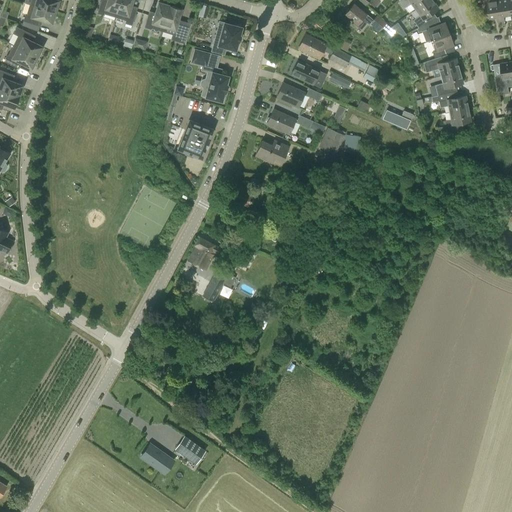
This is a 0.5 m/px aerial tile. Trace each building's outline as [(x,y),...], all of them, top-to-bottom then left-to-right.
[(30,0),(30,4),(55,11),(58,1),(54,0),(30,0)] [(115,17),(120,0),(107,0),(107,1),(102,0),(101,0),(97,13),(104,14),(104,13),(115,17)] [(132,0),(120,0),(115,17),(126,20),(125,23),(131,25),(136,10),(130,8),(132,0)] [(380,1),(378,0),(372,0),(369,4),(373,8),(380,1)] [(411,3),(415,9),(427,0),(399,0),(404,7),(411,3)] [(413,19),(419,27),(432,19),(429,15),(438,8),(432,0),(427,0),(415,9),(419,14),(413,19)] [(501,21),(497,0),(486,0),(488,7),(484,8),(485,16),(489,16),(490,17),(497,16),(498,21),(501,21)] [(511,14),(508,0),(497,0),(501,21),(504,20),(504,15),(511,14)] [(151,28),(162,31),(170,6),(158,2),(154,16),(148,14),(144,27),(151,29),(151,28)] [(373,19),(354,3),(345,14),(357,24),(362,18),(369,24),(370,23),(379,30),(386,22),(377,14),(373,19)] [(52,22),(55,11),(30,4),(26,15),(25,14),(22,25),(35,30),(38,18),(52,22)] [(181,9),(170,6),(162,31),(173,34),(172,39),(185,43),(191,24),(178,20),(181,9)] [(425,42),(430,40),(447,33),(444,22),(435,25),(433,19),(432,19),(419,27),(417,28),(419,32),(421,31),(425,42)] [(241,27),(219,21),(211,51),(224,54),(226,47),(235,50),(238,41),(240,36),(239,36),(241,27)] [(397,22),(392,25),(398,37),(404,34),(397,22)] [(13,45),(37,57),(42,47),(29,40),(32,35),(16,27),(14,33),(18,35),(13,45)] [(327,44),(305,33),(298,49),(320,59),(327,44)] [(448,33),(447,33),(430,40),(434,51),(432,51),(435,58),(446,53),(444,48),(453,44),(448,33)] [(333,44),(346,51),(350,43),(337,36),(333,44)] [(133,46),(144,49),(146,41),(135,38),(133,46)] [(31,67),(37,57),(13,45),(8,56),(7,55),(4,61),(16,67),(19,61),(31,67)] [(409,66),(416,64),(412,47),(404,49),(409,66)] [(350,56),(334,48),(329,58),(345,66),(350,56)] [(201,84),(202,86),(200,95),(205,96),(205,97),(221,101),(224,93),(225,93),(227,85),(226,85),(228,76),(220,74),(221,69),(206,65),(209,53),(194,49),(191,62),(202,65),(201,70),(206,71),(204,80),(202,81),(201,82),(201,84)] [(441,75),(459,70),(456,58),(443,61),(442,57),(423,61),(426,72),(439,68),(441,75)] [(319,71),(297,61),(291,74),(313,84),(319,71)] [(511,85),(511,69),(511,61),(500,63),(502,74),(496,75),(499,94),(510,92),(509,86),(511,85)] [(378,69),(368,64),(362,77),(372,81),(378,69)] [(0,89),(18,96),(22,85),(9,80),(11,74),(0,70),(0,89)] [(438,95),(452,91),(451,85),(462,83),(459,70),(441,75),(442,82),(435,84),(438,95)] [(330,73),(327,81),(347,88),(350,80),(330,73)] [(382,88),(389,91),(392,85),(385,82),(382,88)] [(305,93),(283,83),(276,98),(298,107),(305,93)] [(322,94),(308,88),(305,95),(318,101),(319,100),(324,103),(326,98),(321,95),(322,94)] [(18,96),(0,89),(0,104),(1,102),(14,107),(18,96)] [(452,91),(438,95),(431,97),(432,102),(438,101),(440,107),(447,105),(449,112),(467,107),(465,95),(453,97),(452,91)] [(357,107),(365,111),(369,105),(361,101),(357,107)] [(467,107),(449,112),(450,118),(443,120),(444,125),(437,127),(438,135),(453,131),(452,124),(470,120),(467,107)] [(288,134),(295,119),(273,109),(270,117),(267,117),(265,122),(267,124),(288,134)] [(390,110),(387,118),(407,128),(413,116),(405,113),(403,117),(390,110)] [(312,121),(299,115),(296,122),(309,128),(312,121)] [(213,129),(188,120),(177,149),(201,158),(206,147),(206,148),(209,141),(208,140),(213,129)] [(344,135),(327,127),(318,147),(335,154),(344,135)] [(360,137),(345,135),(343,150),(358,152),(360,137)] [(288,146),(273,140),(271,145),(262,141),(255,155),(271,162),(274,156),(282,160),(288,146)] [(0,170),(2,172),(5,171),(7,167),(6,165),(4,163),(10,154),(0,147),(0,170)] [(286,184),(278,181),(271,202),(279,205),(286,184)] [(254,191),(232,182),(223,203),(246,212),(253,215),(254,213),(255,214),(250,227),(263,232),(269,216),(255,210),(256,209),(248,206),(254,191)] [(500,225),(511,230),(511,228),(511,215),(504,213),(500,225)] [(0,248),(7,252),(8,249),(9,250),(12,244),(11,243),(12,241),(5,237),(7,232),(0,228),(3,223),(0,221),(0,248)] [(223,250),(198,236),(193,245),(195,246),(187,260),(206,271),(215,254),(219,256),(223,250)] [(240,250),(234,261),(241,264),(246,254),(240,250)] [(217,268),(202,296),(213,302),(223,283),(230,287),(235,277),(217,268)] [(286,285),(278,281),(275,288),(283,292),(286,285)] [(185,436),(175,450),(195,465),(205,451),(185,436)] [(140,456),(160,470),(169,457),(150,443),(140,456)]
